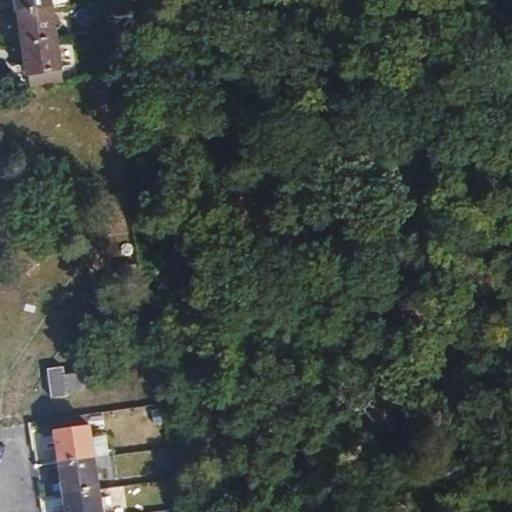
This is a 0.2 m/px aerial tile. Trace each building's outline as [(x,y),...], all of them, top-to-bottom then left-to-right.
[(17,0),(20,14),(53,9),(51,0),(17,0)] [(20,14),(24,45),(57,40),(53,9),(20,14)] [(57,40),(24,45),(29,77),(62,71),(57,40)] [(64,368),(48,369),(51,398),(67,397),(68,395),(85,390),(100,390),(98,371),(65,375),(64,368)] [(58,432),(62,463),(96,458),(91,428),(58,432)] [(96,458),(62,463),(66,494),(100,489),(96,458)] [(66,494),(68,511),(103,511),(100,489),(66,494)]
